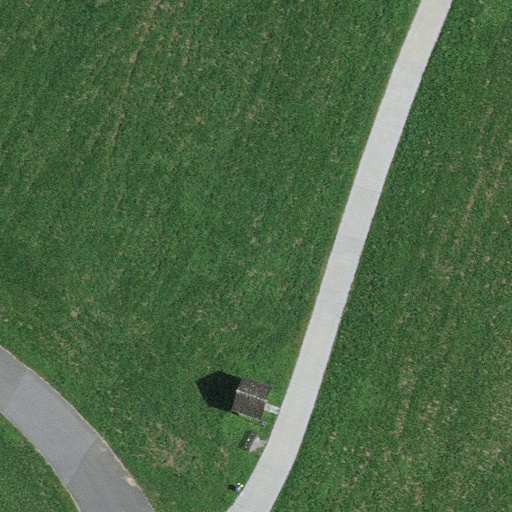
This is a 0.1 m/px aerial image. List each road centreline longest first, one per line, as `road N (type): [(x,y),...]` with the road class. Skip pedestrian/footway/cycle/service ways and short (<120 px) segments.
road 1 (track): [(246,511),(291,424),(361,159),(421,0)]
road 2 (residential): [(0,372),(53,416),(120,511)]
